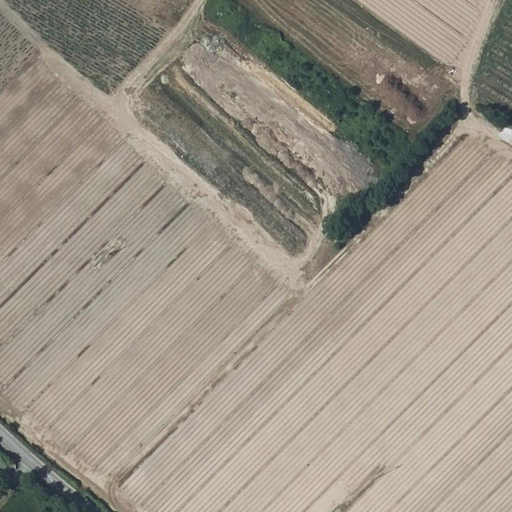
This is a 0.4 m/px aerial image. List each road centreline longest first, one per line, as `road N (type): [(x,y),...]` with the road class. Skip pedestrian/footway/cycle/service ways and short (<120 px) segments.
road 1 (track): [(0,5),(334,331),(289,388),(445,511)]
road 2 (track): [(511,322),(334,511)]
road 3 (track): [(490,0),(466,82),(471,116),(511,138)]
road 4 (track): [(203,0),(109,106)]
